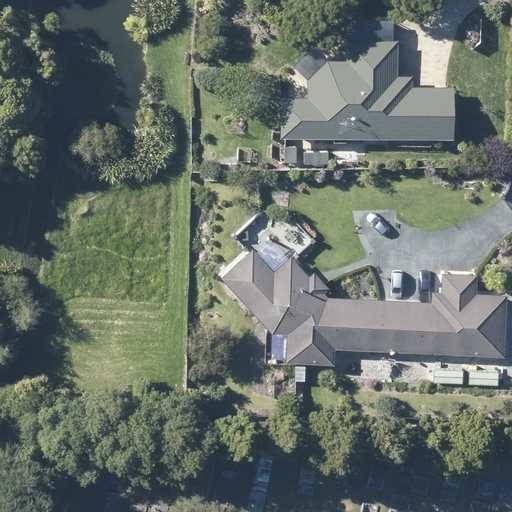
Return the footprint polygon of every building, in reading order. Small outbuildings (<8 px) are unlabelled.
[(392,40),(392,23),(392,19),(351,18),(351,22),(351,38),(347,38),(346,60),(328,60),(315,47),(295,67),(308,80),(307,97),(285,97),(281,97),(281,137),(284,137),(432,139),(453,139),(453,87),(445,87),(412,87),(412,75),(396,74),(397,40),(392,40)] [(296,161),(296,147),(296,146),(284,146),(284,161),(296,161)] [(303,163),(328,163),(328,152),(317,151),(306,151),(303,152),(303,163)] [(308,276),(291,257),(275,271),(252,246),(220,276),(266,326),(272,332),(288,333),(287,361),(297,361),(331,363),(333,363),(334,349),(503,355),(505,295),(474,293),(474,288),(474,275),(441,274),(441,291),(432,291),(431,301),(379,299),(327,297),(321,291),(326,286),(323,283),(313,271),(308,276)] [(459,383),(459,364),(436,363),(436,382),(459,383)] [(500,364),(471,363),(471,384),(499,384),(500,364)]
